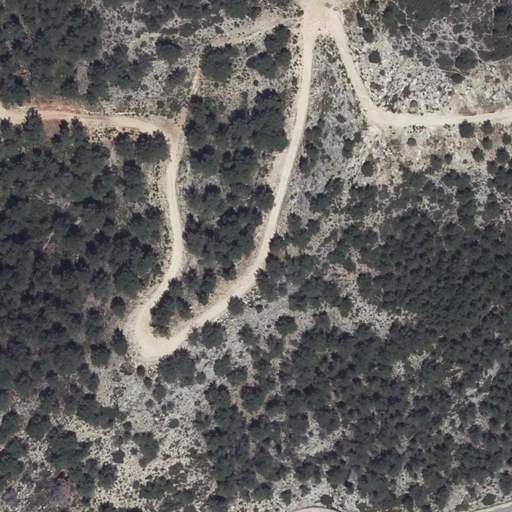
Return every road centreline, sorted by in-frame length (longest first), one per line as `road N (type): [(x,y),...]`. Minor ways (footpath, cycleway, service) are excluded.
road 1 (track): [(0,109),(12,116),(140,118),(167,131),(172,272),(137,323),(137,339),(156,348),(179,340),(254,274),(299,129),(314,15)]
road 2 (track): [(511,109),(418,120),(377,110),(362,96),(330,20),(285,0)]
